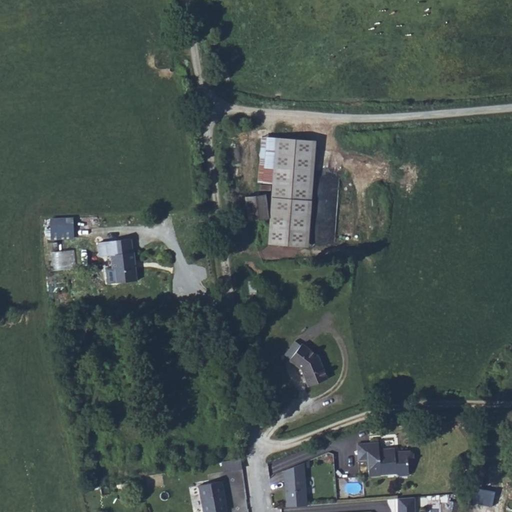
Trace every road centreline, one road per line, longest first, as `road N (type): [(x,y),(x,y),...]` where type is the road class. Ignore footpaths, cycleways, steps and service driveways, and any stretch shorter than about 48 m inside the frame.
road 1 (residential): [(262,511),(205,111)]
road 2 (track): [(511,110),(320,119),(205,111)]
